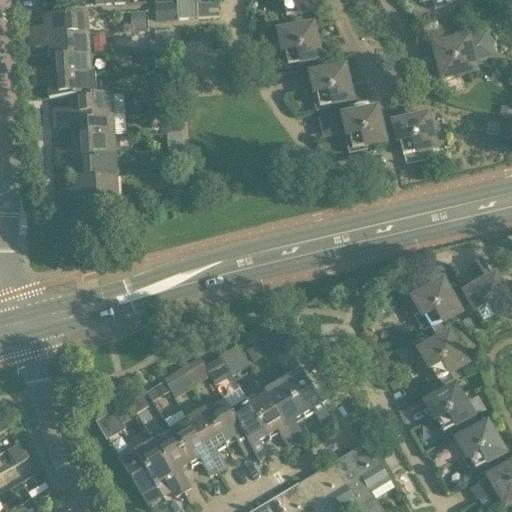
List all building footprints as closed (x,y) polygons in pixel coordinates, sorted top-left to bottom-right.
[(317,11),(314,0),(281,0),(286,18),(317,11)] [(421,0),(424,13),(452,7),(450,0),(421,0)] [(219,19),(218,17),(218,4),(196,5),(197,20),(219,19)] [(27,30),(28,41),(87,37),(86,16),(44,18),(44,29),(43,29),(42,27),(39,25),(30,25),(28,28),(28,30),(27,30)] [(318,60),(311,29),(280,36),(288,67),(318,60)] [(89,58),(87,37),(28,41),(28,51),(45,50),(46,60),(89,58)] [(470,62),(489,57),(484,38),(435,49),(442,81),(473,73),(470,62)] [(29,72),(30,81),(90,78),(90,75),(89,58),(46,60),(46,71),(29,72)] [(350,101),(343,71),(312,78),(319,109),(350,101)] [(48,102),(68,100),(68,99),(91,98),(91,97),(96,97),(95,75),(90,75),(90,78),(30,81),(30,92),(48,91),(48,102)] [(68,99),(68,100),(69,111),(49,112),(49,121),(112,118),(110,96),(96,97),(91,97),(91,98),(68,99)] [(383,143),(376,112),(345,119),(352,151),(383,143)] [(113,138),(112,118),(49,121),(50,132),(70,131),(70,141),(113,138)] [(395,126),(400,145),(403,157),(433,150),(426,119),(395,126)] [(113,138),(70,141),(71,151),(51,152),(52,163),(114,159),(113,138)] [(72,171),(73,182),(115,180),(114,159),(52,163),(52,172),(72,171)] [(117,200),(115,180),(73,182),(73,192),(53,193),(54,204),(117,200)] [(480,259),(468,267),(478,284),(490,276),(480,259)] [(410,294),(414,302),(440,286),(435,279),(425,285),(410,294)] [(494,280),(466,296),(482,324),(510,308),(494,280)] [(440,286),(414,302),(431,329),(458,313),(441,286),(440,286)] [(437,381),(465,364),(449,337),(421,354),(437,381)] [(221,360),(204,370),(214,387),(230,377),(221,360)] [(301,373),(282,384),(305,421),(314,416),(322,430),(332,424),(301,373)] [(296,426),(305,421),(282,384),(265,394),(296,446),(305,441),(296,426)] [(471,417),(455,390),(427,407),(443,434),(471,417)] [(265,394),(247,405),(270,442),(278,437),(287,451),(296,446),(265,394)] [(245,458),(252,453),(230,415),(230,414),(222,401),(204,412),(226,450),(236,444),(245,458)] [(261,448),(270,442),(247,405),(230,414),(230,415),(252,453),(260,467),(269,462),(261,448)] [(217,455),(226,450),(204,412),(187,422),(218,474),(225,469),(217,455)] [(209,479),(218,474),(187,422),(169,433),(191,471),(201,465),(209,479)] [(459,443),(475,470),(502,454),(486,427),(459,443)] [(182,476),(191,471),(169,433),(151,443),(183,495),(190,490),(182,476)] [(183,495),(151,443),(134,454),(136,458),(123,465),(121,461),(120,462),(149,511),(153,511),(165,505),(161,498),(170,493),(174,500),(183,495)] [(356,504),(355,504),(359,511),(379,511),(369,495),(390,483),(367,445),(346,457),(350,464),(337,472),(356,504)] [(341,511),(355,504),(356,504),(337,472),(333,466),(332,466),(334,470),(315,481),(313,477),(312,478),(317,485),(303,493),(314,511),(341,511)] [(511,504),(511,468),(490,482),(506,508),(511,504)] [(314,511),(303,493),(299,486),(278,499),(285,511),(272,511),(271,511),(314,511)]
